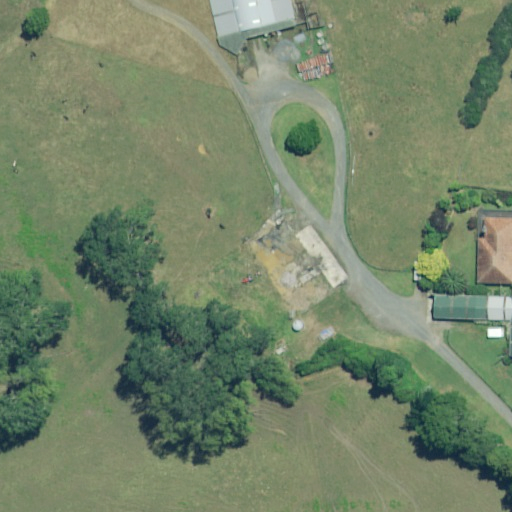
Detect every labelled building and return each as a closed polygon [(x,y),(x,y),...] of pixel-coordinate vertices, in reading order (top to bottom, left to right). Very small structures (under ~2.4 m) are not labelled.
[(209,0),(220,45),(238,56),(248,38),(254,37),(300,26),(293,0),(209,0)] [(297,235),(285,218),(248,244),(299,313),(349,277),(311,225),(297,235)] [(511,283),(511,218),(489,218),(488,239),(482,238),(480,282),(511,283)] [(435,263),(417,262),(416,282),(434,283),(435,263)] [(511,355),(511,297),(438,294),(437,318),(511,321),(510,356),(511,355)]
